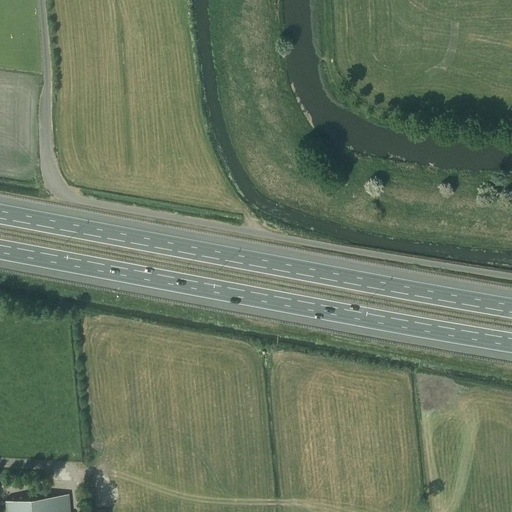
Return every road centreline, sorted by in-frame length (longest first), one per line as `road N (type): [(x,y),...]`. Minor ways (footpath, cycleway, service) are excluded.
road 1 (unclassified): [(511,277),(67,197),(44,155),(39,0)]
road 2 (motorway): [(511,308),(0,214)]
road 3 (motorway): [(0,250),(511,342)]
